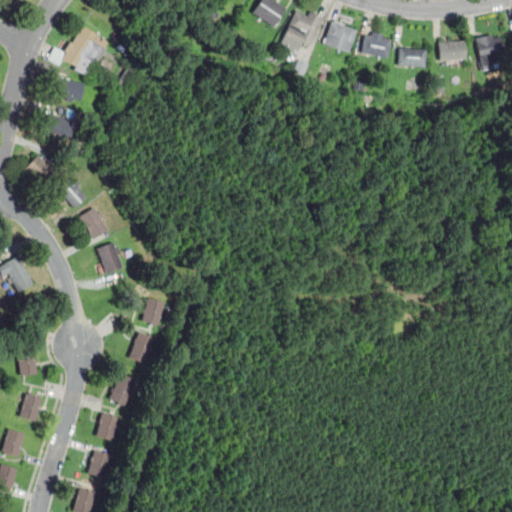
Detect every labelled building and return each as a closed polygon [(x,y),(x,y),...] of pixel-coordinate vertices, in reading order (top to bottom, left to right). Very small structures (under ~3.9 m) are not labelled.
[(273,25),(285,6),(276,0),(258,0),(252,11),(273,25)] [(322,15),(297,4),(279,46),(294,52),(298,43),(307,47),(322,15)] [(356,28),(331,19),(322,42),(347,51),(356,28)] [(108,42),(82,22),(57,56),(83,75),(108,42)] [(387,56),(390,34),(365,30),(361,52),(387,56)] [(506,59),(502,32),(475,36),(480,64),(506,59)] [(465,40),(438,40),(438,58),(465,58),(465,40)] [(425,47),(398,47),(398,64),(425,64),(425,47)] [(84,82),(58,74),(52,93),(78,101),(84,82)] [(74,137),(78,120),(47,112),(43,130),(74,137)] [(24,167),(46,186),(59,171),(37,152),(24,167)] [(72,207),(88,195),(72,175),(57,187),(72,207)] [(108,227),(94,205),(78,215),(93,238),(108,227)] [(124,265),(113,240),(96,247),(106,272),(124,265)] [(8,273),(16,290),(32,283),(19,254),(0,262),(0,273),(1,276),(8,273)] [(140,320),(157,325),(164,300),(147,296),(140,320)] [(127,356),(145,362),(155,336),(137,330),(127,356)] [(35,374),(35,348),(19,348),(18,373),(35,374)] [(124,405),(135,378),(119,372),(108,399),(124,405)] [(34,420),(42,397),(26,391),(18,414),(34,420)] [(111,439),(118,416),(102,411),(94,434),(111,439)] [(1,451),(17,456),(24,432),(8,427),(1,451)] [(103,478),(111,454),(94,448),(85,471),(103,478)] [(16,467),(0,462),(0,488),(10,491),(16,467)] [(71,511),(75,511),(88,511),(95,491),(78,486),(71,511)] [(0,511),(9,511),(9,501),(0,501),(0,511)]
